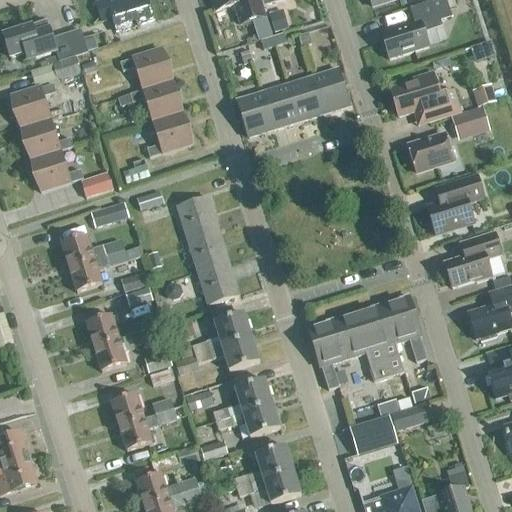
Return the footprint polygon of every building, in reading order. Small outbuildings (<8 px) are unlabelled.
[(117,36),(154,24),(145,0),(136,0),(110,8),(108,2),(96,6),(102,25),(113,21),(117,36)] [(250,25),(266,20),(259,0),(210,0),(215,15),(233,9),(239,28),(250,25)] [(260,0),(263,10),(285,3),(284,0),(260,0)] [(369,0),(372,10),(404,0),(369,0)] [(440,47),(436,31),(442,29),(440,24),(451,20),(445,0),(434,4),(410,11),(415,27),(381,38),(389,63),(440,47)] [(288,32),(283,13),(268,17),(274,37),(288,32)] [(74,60),(67,38),(53,42),(47,24),(3,37),(10,61),(25,56),(27,63),(26,64),(55,55),(58,65),(74,60)] [(270,39),(267,28),(252,32),(256,43),(270,39)] [(80,33),(67,38),(74,60),(87,56),(80,33)] [(109,35),(99,38),(103,49),(113,46),(109,35)] [(286,46),(283,36),(272,40),(275,49),(286,46)] [(311,48),(308,36),(298,39),(301,50),(311,48)] [(275,49),(272,40),(261,43),(264,53),(275,49)] [(135,71),(142,94),(172,84),(162,53),(132,62),(132,63),(120,67),(123,75),(135,71)] [(253,65),(249,54),(240,57),(244,68),(253,65)] [(80,76),(75,60),(57,66),(62,82),(80,76)] [(81,68),(84,77),(96,73),(93,65),(81,68)] [(338,73),(312,81),(324,118),(349,110),(338,73)] [(324,118),(312,81),(300,84),(298,76),(286,80),(288,88),(287,88),(299,126),(324,118)] [(415,86),(390,93),(399,121),(413,116),(417,130),(429,126),(460,116),(453,94),(440,98),(433,76),(413,82),(415,86)] [(182,116),(172,84),(142,94),(130,98),(119,101),(117,102),(121,114),(134,110),(133,107),(145,103),(152,126),(182,116)] [(41,91),(11,100),(21,133),(51,123),(44,100),(56,96),(53,87),(41,91)] [(299,126),(287,88),(262,96),(274,134),(299,126)] [(490,88),(475,93),(480,110),(495,105),(490,88)] [(274,134),(262,96),(237,104),(249,141),(274,134)] [(490,135),(482,110),(461,118),(451,121),(459,145),(490,135)] [(192,149),(182,116),(152,126),(160,149),(147,153),(150,162),(162,158),(163,158),(192,149)] [(58,146),(51,123),(21,133),(31,165),(61,156),(61,155),(74,151),(71,142),(58,146)] [(416,176),(453,164),(445,139),(408,150),(416,176)] [(68,178),(61,156),(31,165),(41,196),(71,187),(71,186),(84,182),(81,174),(68,178)] [(150,181),(146,168),(123,175),(127,188),(150,181)] [(114,194),(108,176),(81,185),(87,202),(114,194)] [(439,208),(427,212),(436,238),(474,227),(468,207),(484,202),(477,179),(450,188),(434,193),(439,208)] [(164,208),(160,195),(137,202),(140,215),(164,208)] [(177,211),(188,244),(219,234),(209,201),(177,211)] [(129,222),(124,206),(91,217),(95,232),(129,222)] [(229,267),(219,234),(188,244),(198,276),(229,267)] [(494,237),(461,247),(465,261),(444,267),(452,292),(476,285),(477,287),(492,282),(491,280),(505,275),(500,259),(501,259),(494,237)] [(69,272),(124,254),(121,243),(91,253),(87,239),(62,247),(69,272)] [(139,250),(124,254),(125,255),(128,265),(143,261),(139,250)] [(102,289),(98,274),(128,265),(125,255),(124,254),(69,272),(77,296),(102,289)] [(161,270),(157,256),(148,258),(153,273),(161,270)] [(239,299),(229,267),(198,276),(208,309),(239,299)] [(149,290),(145,277),(121,284),(125,297),(149,290)] [(169,289),(166,294),(167,301),(173,304),(179,302),(182,297),(181,290),(175,287),(169,289)] [(493,308),(471,319),(482,344),(482,346),(496,341),(494,339),(511,332),(506,313),(511,312),(511,289),(488,298),(493,308)] [(153,304),(149,291),(126,298),(130,311),(153,304)] [(408,299),(383,307),(396,348),(409,344),(416,367),(427,363),(420,340),(421,340),(408,299)] [(383,307),(358,315),(371,356),(396,348),(383,307)] [(358,315),(333,323),(346,364),(371,356),(358,315)] [(195,359),(252,341),(245,317),(214,327),(218,341),(191,349),(195,359)] [(94,351),(150,334),(150,333),(146,322),(116,332),(112,319),(87,326),(94,351)] [(154,320),(146,322),(150,333),(157,331),(154,320)] [(333,323),(308,331),(321,371),(322,371),(329,394),(339,390),(332,368),(346,364),(333,323)] [(195,341),(190,324),(166,332),(171,348),(195,341)] [(153,344),(150,334),(94,351),(102,376),(127,368),(123,355),(134,352),(134,350),(153,344)] [(260,366),(252,341),(195,359),(197,368),(224,360),(229,375),(260,366)] [(191,349),(180,353),(183,363),(195,359),(191,349)] [(511,364),(511,367),(487,375),(495,402),(507,398),(510,406),(511,405),(511,352),(509,354),(511,364)] [(172,371),(168,356),(145,362),(148,374),(143,375),(144,379),(172,371)] [(199,372),(197,368),(195,359),(183,363),(175,366),(179,378),(199,372)] [(175,384),(171,373),(150,379),(153,390),(175,384)] [(234,393),(239,408),(213,417),(216,426),(273,408),(265,384),(234,393)] [(431,404),(428,392),(412,397),(416,409),(431,404)] [(213,407),(209,394),(186,401),(190,414),(213,407)] [(112,406),(119,430),(144,422),(137,398),(112,406)] [(152,408),(156,419),(174,413),(170,402),(152,408)] [(400,416),(412,412),(409,403),(397,406),(400,416)] [(400,416),(396,404),(377,409),(381,422),(391,419),(400,416)] [(281,432),(273,408),(216,426),(219,435),(245,427),(250,442),(281,432)] [(422,410),(400,417),(400,416),(391,419),(391,420),(391,419),(396,435),(427,425),(422,410)] [(152,447),(147,432),(177,423),(174,413),(156,419),(144,422),(119,430),(127,455),(152,447)] [(388,421),(350,432),(358,459),(396,447),(388,421)] [(0,460),(3,470),(28,462),(20,436),(0,442),(0,460)] [(228,457),(224,445),(200,452),(204,465),(228,457)] [(200,464),(196,450),(176,456),(180,470),(200,464)] [(255,460),(260,475),(234,483),(237,492),(294,474),(286,450),(255,460)] [(0,499),(37,488),(28,462),(3,470),(6,480),(0,481),(0,499)] [(301,499),(294,474),(237,492),(240,501),(240,502),(266,494),(271,508),(301,499)] [(144,509),(206,490),(206,491),(211,489),(209,483),(197,487),(195,482),(166,491),(162,477),(137,485),(144,509)] [(469,491),(465,477),(449,482),(453,495),(438,500),(438,501),(424,505),(424,504),(423,504),(425,511),(469,511),(464,493),(469,491)] [(172,511),(173,511),(209,500),(206,491),(206,490),(144,509),(145,511),(172,511)] [(419,511),(413,491),(411,492),(412,492),(382,502),(382,503),(364,509),(359,492),(357,492),(363,511),(419,511)] [(240,501),(237,492),(228,495),(231,504),(240,501)]
